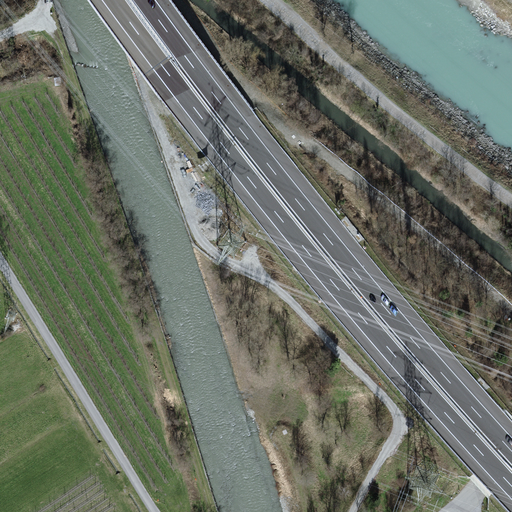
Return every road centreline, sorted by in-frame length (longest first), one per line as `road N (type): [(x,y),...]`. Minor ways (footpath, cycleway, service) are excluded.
road 1 (motorway): [(113,0),(342,294),(511,486)]
road 2 (motorway): [(511,450),(311,217),(144,0)]
road 3 (track): [(0,34),(50,17),(122,218),(210,511)]
road 4 (track): [(511,202),(263,0)]
road 5 (unclassified): [(0,259),(155,511)]
road 6 (track): [(298,135),(459,264),(511,317)]
